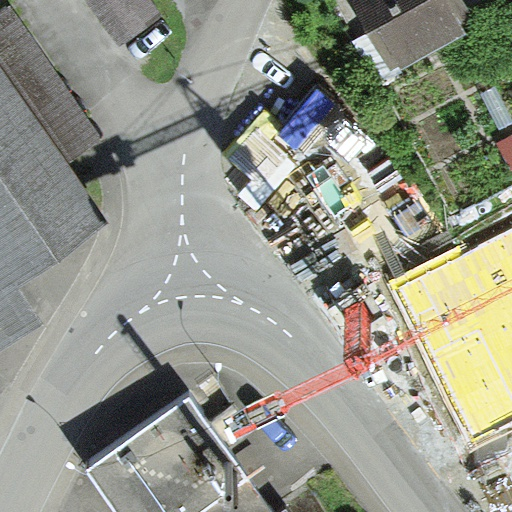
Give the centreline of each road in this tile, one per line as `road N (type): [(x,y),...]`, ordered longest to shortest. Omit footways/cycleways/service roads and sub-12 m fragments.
road 1 (residential): [(183,292),(241,304),(298,347),(422,511)]
road 2 (residential): [(183,292),(182,154),(248,0)]
road 3 (residential): [(6,511),(78,374),(128,316),(183,292)]
